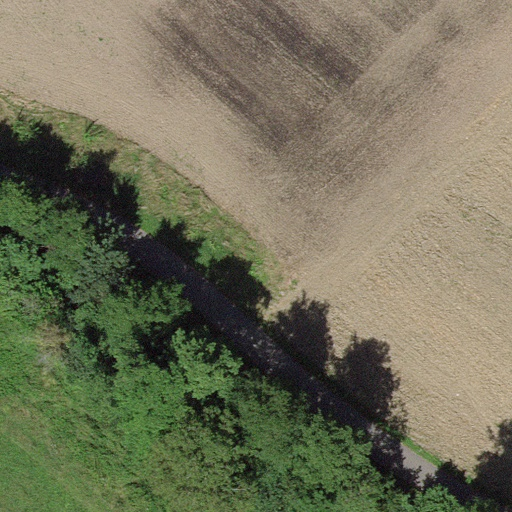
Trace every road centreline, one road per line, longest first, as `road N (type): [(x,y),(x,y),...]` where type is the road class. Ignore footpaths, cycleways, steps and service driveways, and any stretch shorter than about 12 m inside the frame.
road 1 (track): [(472,511),(52,201),(0,186)]
road 2 (track): [(91,511),(0,433)]
